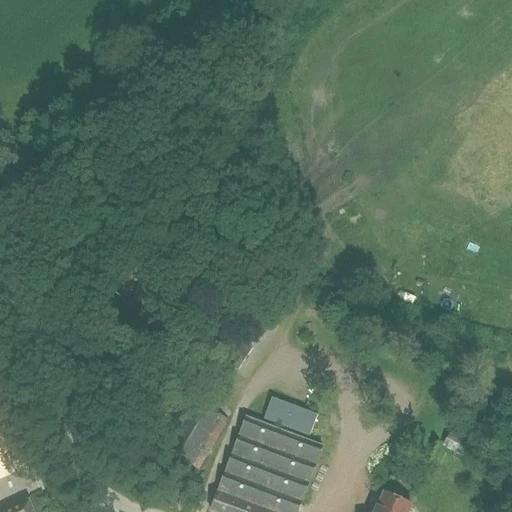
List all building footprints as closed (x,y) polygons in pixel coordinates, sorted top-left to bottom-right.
[(244,306),(213,355),(237,370),(251,348),(243,344),(246,339),(254,344),(268,322),(244,306)] [(187,396),(156,445),(197,470),(227,421),(187,396)] [(262,419),(308,437),(317,414),(271,397),(262,419)] [(211,511),(296,511),(320,444),(248,418),(211,511)] [(451,433),(443,447),(464,458),(471,444),(451,433)] [(407,484),(411,475),(400,469),(396,478),(407,484)] [(409,511),(412,504),(383,493),(375,511),(409,511)]
